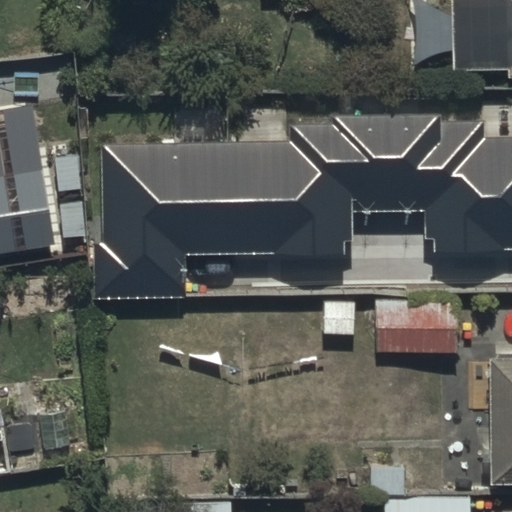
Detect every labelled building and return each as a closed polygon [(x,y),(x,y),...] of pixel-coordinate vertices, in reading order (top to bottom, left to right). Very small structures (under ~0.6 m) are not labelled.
[(511,0),(453,0),(454,69),(507,69),(507,77),(511,76),(511,0)] [(31,104),(0,108),(0,254),(55,245),(31,104)] [(511,136),(484,137),(484,125),(441,125),(441,114),(333,116),(333,125),(287,126),(288,139),(97,142),(99,295),(185,294),(184,254),(350,252),(349,209),(427,208),(428,249),(511,247),(511,136)] [(456,297),(372,295),(371,351),(455,353),(456,297)] [(511,356),(489,356),(491,487),(511,487),(511,356)] [(383,497),(383,511),(469,511),(469,498),(383,497)]
